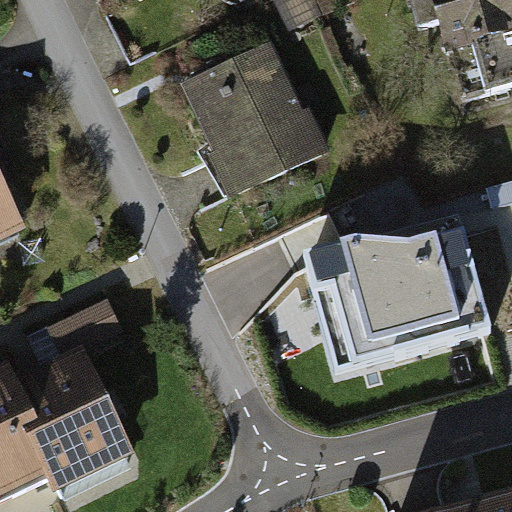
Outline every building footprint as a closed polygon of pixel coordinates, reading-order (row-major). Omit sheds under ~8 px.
[(511,0),(411,0),(422,38),(445,31),(453,63),(511,46),(511,0)] [(232,207),(335,158),(313,113),(307,116),(274,48),(184,91),(217,159),(211,162),(232,207)] [(0,252),(30,238),(0,175),(0,252)] [(357,242),(303,256),(335,376),(489,335),(462,233),(409,247),(357,242)] [(50,333),(65,365),(87,354),(87,355),(125,337),(109,305),(50,333)] [(57,502),(139,463),(87,355),(87,354),(65,365),(20,386),(41,429),(26,437),(49,484),(57,502)] [(20,386),(12,368),(0,373),(0,507),(49,484),(26,437),(41,429),(20,386)]
